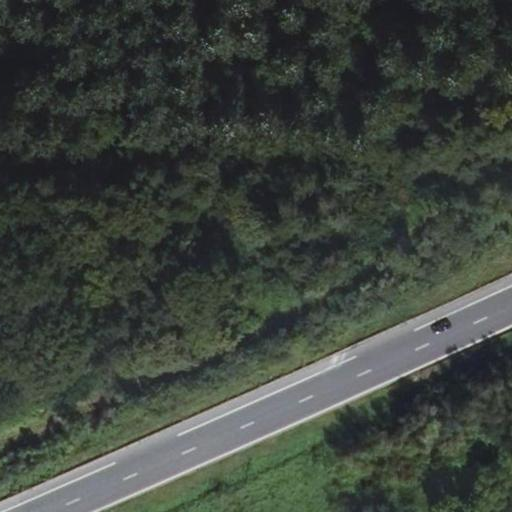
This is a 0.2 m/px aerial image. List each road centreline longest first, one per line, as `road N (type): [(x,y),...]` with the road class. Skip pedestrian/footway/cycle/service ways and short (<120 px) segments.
road 1 (track): [(0,437),(305,301),(511,153)]
road 2 (trunk): [(511,305),(45,511)]
